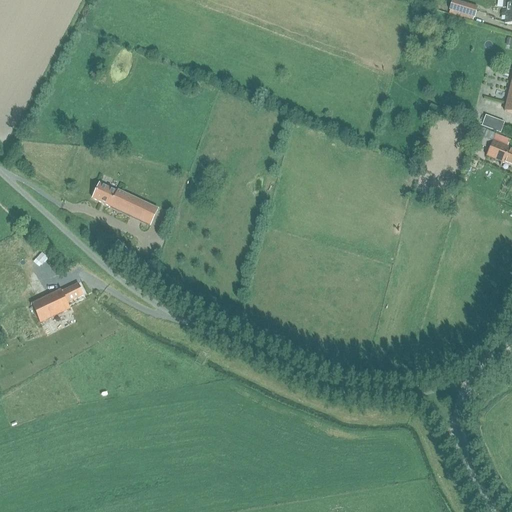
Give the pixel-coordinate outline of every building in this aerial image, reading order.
[(504,9),(505,9),(503,25),(511,25),(511,0),(502,0),(502,9),(504,9)] [(476,8),(452,1),(448,11),(473,19),(476,8)] [(503,123),(484,116),(481,126),(499,133),(503,123)] [(492,141),(507,147),(510,140),(495,134),(492,141)] [(511,149),(492,141),(486,156),(502,163),(501,165),(511,168),(511,149)] [(150,226),(158,210),(117,191),(117,192),(99,184),(92,199),(150,226)] [(10,253),(0,255),(4,270),(14,267),(10,253)] [(13,283),(16,289),(25,285),(22,278),(13,283)] [(30,306),(14,313),(14,314),(22,333),(70,309),(67,304),(82,296),(77,286),(77,285),(62,293),(61,290),(30,306)] [(82,318),(77,308),(70,312),(75,321),(82,318)]
